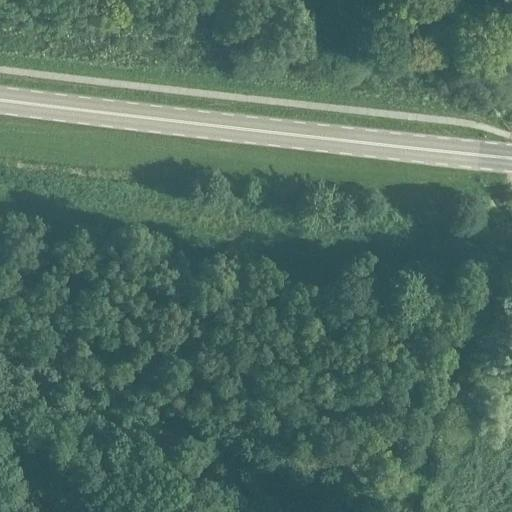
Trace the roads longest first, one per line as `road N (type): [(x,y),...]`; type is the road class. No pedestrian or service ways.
road 1 (secondary): [(511,160),(0,98)]
road 2 (track): [(420,511),(467,325),(511,242)]
